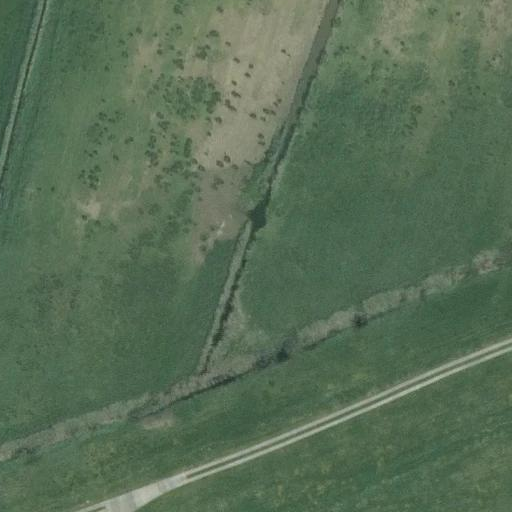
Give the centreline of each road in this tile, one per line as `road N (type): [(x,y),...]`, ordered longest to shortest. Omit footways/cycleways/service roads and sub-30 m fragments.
road 1 (track): [(511,421),(304,511)]
road 2 (track): [(369,511),(499,489)]
